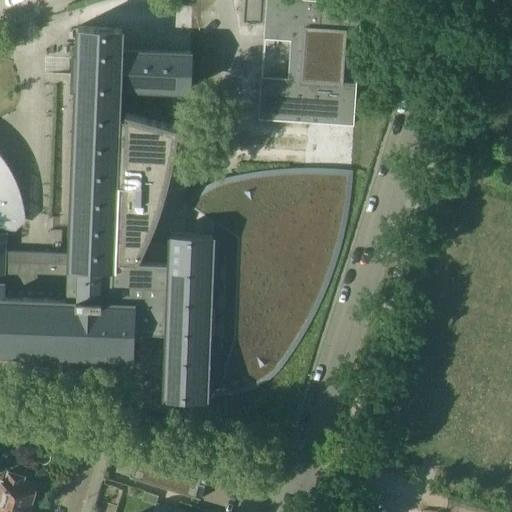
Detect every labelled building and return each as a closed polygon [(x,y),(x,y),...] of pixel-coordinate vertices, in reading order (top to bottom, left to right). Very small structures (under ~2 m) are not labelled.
[(260,106),(259,117),(354,123),(357,82),(343,81),(347,29),(359,30),(360,30),(362,2),(334,0),(266,0),(264,37),(292,39),(289,78),(262,76),(260,106)] [(0,339),(0,340),(0,349),(132,354),(133,328),(167,329),(165,364),(165,394),(207,395),(208,378),(222,378),(217,396),(219,397),(220,392),(229,392),(243,389),(257,384),(268,376),(279,366),(287,355),(295,343),(302,331),(309,318),(315,306),(321,293),(326,280),(331,266),(335,253),(339,239),(342,225),(345,211),(347,197),(349,183),(349,173),(339,172),(325,171),(311,171),(297,171),(283,172),(269,173),(255,175),(241,177),(227,180),(213,185),(201,193),(190,202),(186,200),(185,201),(214,220),(213,234),(171,233),(170,246),(148,240),(149,236),(151,232),(152,228),(154,225),(155,221),(157,217),(158,213),(159,209),(161,205),(162,201),(163,197),(164,193),(166,189),(167,185),(168,181),(169,177),(170,173),(171,169),(172,165),(173,161),(173,157),(174,153),(175,149),(176,145),(176,141),(177,137),(178,133),(178,129),(179,125),(167,121),(166,120),(166,119),(166,118),(166,116),(166,115),(166,114),(166,113),(166,112),(166,111),(166,110),(166,108),(165,107),(165,106),(165,105),(165,104),(165,103),(165,101),(165,100),(164,99),(164,98),(164,97),(164,96),(164,95),(164,93),(163,92),(163,91),(163,90),(163,89),(163,88),(190,89),(190,88),(191,50),(190,50),(121,48),(122,28),(78,26),(77,48),(73,48),(73,58),(72,74),(72,85),(76,85),(72,194),(69,252),(4,250),(5,233),(1,233),(2,225),(9,227),(22,215),(21,210),(21,205),(20,200),(18,196),(17,191),(15,186),(14,182),(12,177),(9,173),(7,169),(4,164),(1,160),(0,158),(0,339)] [(154,439),(153,441),(155,441),(151,454),(138,450),(137,453),(139,453),(132,476),(130,475),(130,477),(201,499),(201,497),(195,495),(199,485),(199,484),(205,486),(205,484),(199,483),(201,476),(203,476),(203,475),(202,474),(205,466),(206,460),(208,460),(209,456),(190,450),(190,449),(192,449),(193,448),(172,441),(172,443),(173,444),(173,445),(154,439)] [(3,477),(0,486),(0,503),(26,511),(27,511),(31,502),(33,503),(37,490),(35,489),(35,487),(22,483),(24,476),(8,471),(6,478),(3,477)] [(26,511),(0,503),(0,511),(26,511)]
